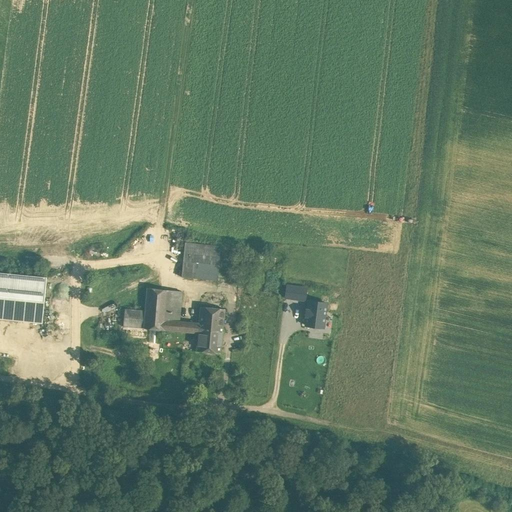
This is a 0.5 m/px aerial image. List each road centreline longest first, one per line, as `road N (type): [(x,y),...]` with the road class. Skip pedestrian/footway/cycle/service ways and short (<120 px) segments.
road 1 (track): [(0,377),(150,405),(284,413),(380,441)]
road 2 (track): [(158,258),(190,0)]
